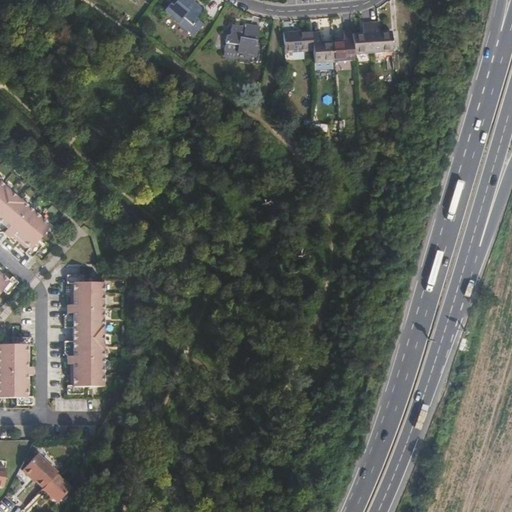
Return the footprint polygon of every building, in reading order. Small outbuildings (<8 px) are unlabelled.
[(176,2),(169,10),(179,19),(181,18),(183,20),(180,24),(188,31),(197,20),(195,18),(205,7),(196,0),(173,0),(174,0),(176,2)] [(370,23),(373,53),(393,52),(391,32),(379,32),(379,22),(370,23)] [(353,55),(373,53),(370,23),(362,24),(363,34),(351,35),(353,55)] [(227,35),(225,48),(237,51),(237,52),(253,55),(255,41),(257,41),(259,27),(249,25),(249,30),(245,29),(245,28),(231,26),(230,36),(227,35)] [(334,62),(354,61),(353,55),(351,35),(351,30),(343,31),(344,41),(332,42),(334,62)] [(284,53),(313,51),(312,33),(311,31),(283,33),(284,53)] [(314,64),(334,62),(332,42),(320,43),(320,32),(312,33),(313,51),(314,64)] [(28,249),(27,251),(25,253),(32,258),(42,247),(36,242),(50,226),(0,183),(0,233),(2,233),(9,239),(11,237),(13,235),(28,249)] [(11,237),(27,251),(28,249),(13,235),(11,237)] [(0,274),(7,280),(9,278),(0,271),(0,274)] [(0,292),(2,290),(7,295),(19,283),(11,276),(9,278),(7,280),(0,274),(0,292)] [(72,305),(70,305),(67,305),(67,314),(64,316),(64,328),(73,328),(72,341),(64,341),(64,353),(67,356),(67,365),(70,365),(72,365),(72,386),(70,386),(67,386),(67,395),(83,395),(83,387),(104,387),(104,283),(83,283),(83,275),(67,275),(67,284),(70,284),(72,284),(72,305)] [(25,346),(27,346),(32,346),(33,337),(17,338),(17,345),(0,344),(0,398),(17,398),(17,406),(33,406),(32,397),(27,397),(25,397),(25,376),(27,376),(32,376),(32,367),(27,367),(25,367),(25,346)] [(56,474),(57,473),(37,454),(21,471),(34,482),(35,481),(43,489),(56,474)] [(71,488),(56,474),(43,489),(42,489),(57,503),(71,488)]
